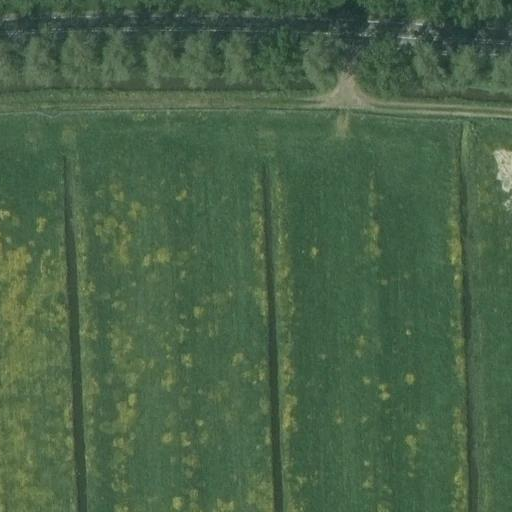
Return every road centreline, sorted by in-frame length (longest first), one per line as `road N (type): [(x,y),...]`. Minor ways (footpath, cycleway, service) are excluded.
road 1 (track): [(0,106),(347,97),(511,114)]
road 2 (primary): [(511,46),(174,31),(0,35)]
